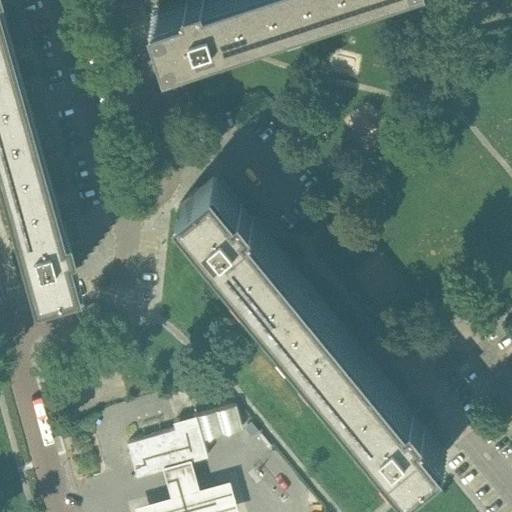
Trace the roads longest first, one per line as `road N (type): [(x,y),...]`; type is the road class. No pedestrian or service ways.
road 1 (residential): [(59,511),(0,304)]
road 2 (unknown): [(102,502),(81,420),(98,401),(147,388)]
